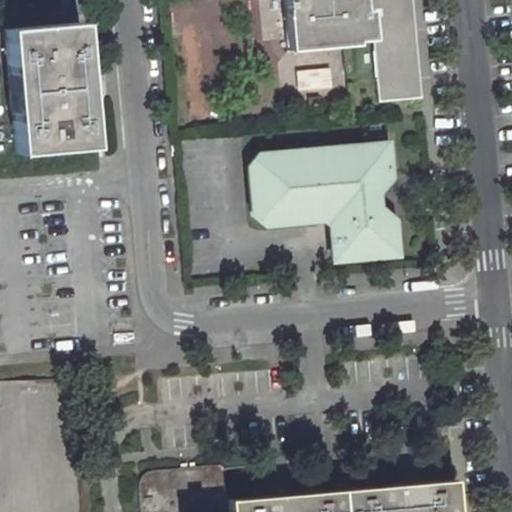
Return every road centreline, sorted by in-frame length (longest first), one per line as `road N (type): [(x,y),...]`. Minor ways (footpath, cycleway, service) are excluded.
road 1 (residential): [(128,0),(152,285),(166,315),(183,325),(495,300)]
road 2 (residential): [(469,0),(495,300)]
road 3 (residential): [(495,300),(511,484)]
